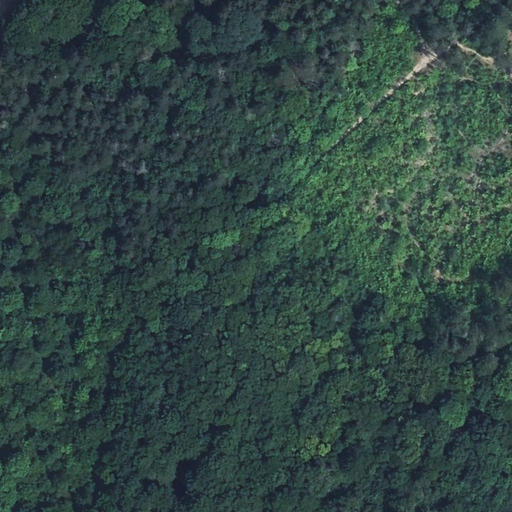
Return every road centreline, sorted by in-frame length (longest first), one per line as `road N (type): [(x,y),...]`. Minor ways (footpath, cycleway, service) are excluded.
road 1 (track): [(161,259),(199,245),(325,155),(507,0)]
road 2 (track): [(161,259),(113,224),(56,148),(0,41)]
